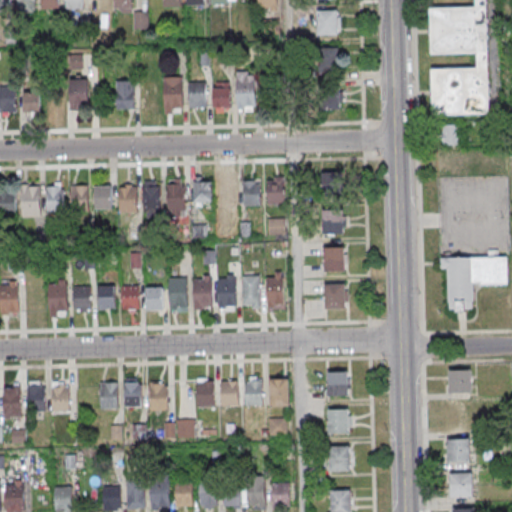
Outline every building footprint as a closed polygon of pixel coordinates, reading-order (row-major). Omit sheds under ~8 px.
[(0,0),(11,0),(11,12),(0,12),(0,0)] [(18,0),(35,0),(35,15),(18,15),(18,0)] [(42,0),(59,0),(60,11),(43,12),(42,0)] [(66,0),(83,0),(84,11),(66,12),(66,0)] [(90,0),(107,0),(108,11),(91,11),(90,0)] [(115,0),(132,0),(132,12),(115,12),(115,0)] [(163,0),(180,0),(180,8),(163,8),(163,0)] [(187,0),(204,0),(204,8),(187,8),(187,0)] [(211,0),(228,0),(229,7),(212,8),(211,0)] [(488,0),(475,0),(476,7),(430,8),(431,54),(477,53),(478,68),(432,68),(433,115),(490,114),(488,0)] [(317,36),(338,36),(338,10),(317,10),(317,36)] [(320,49),(320,68),(339,68),(339,49),(320,49)] [(256,109),(256,73),(237,73),(237,109),(256,109)] [(164,112),(184,112),(184,77),(164,77),(164,112)] [(159,111),(159,78),(140,78),(140,111),(159,111)] [(135,80),(117,80),(117,109),(135,109),(135,80)] [(71,110),(89,110),(89,81),(71,81),(71,110)] [(189,108),(207,108),(207,82),(189,82),(189,108)] [(213,109),(231,109),(231,84),(213,84),(213,109)] [(341,109),(341,88),(322,88),(322,109),(341,109)] [(0,90),(16,90),(17,115),(0,115),(0,90)] [(25,112),(41,112),(41,92),(25,92),(25,112)] [(61,109),(61,92),(48,92),(48,109),(61,109)] [(443,145),(462,145),(462,126),(443,126),(443,145)] [(323,179),(343,178),(344,203),(323,204),(323,179)] [(212,181),(194,181),(194,204),(213,204),(212,181)] [(268,185),(285,184),(285,208),(268,209),(268,185)] [(219,186),(236,185),(237,210),(220,210),(219,186)] [(244,185),(261,185),(261,209),(244,209),(244,185)] [(22,186),(40,186),(41,216),(23,217),(22,186)] [(0,188),(16,188),(17,214),(0,214),(0,188)] [(168,189),(185,189),(185,213),(168,214),(168,189)] [(71,191),(88,190),(89,214),(72,215),(71,191)] [(95,191),(112,190),(113,215),(96,215),(95,191)] [(144,190),(161,190),(162,214),(145,214),(144,190)] [(47,191),(65,191),(65,215),(48,216),(47,191)] [(120,192),(137,191),(138,216),(121,216),(120,192)] [(323,216),(344,215),(344,240),(324,241),(323,216)] [(268,235),(286,235),(286,218),(268,218),(268,235)] [(325,254),(345,253),(346,279),(326,279),(325,254)] [(442,258),(443,269),(448,269),(448,311),(475,311),(475,285),(509,284),(509,257),(442,258)] [(267,277),(275,277),(275,271),(281,271),(281,277),(284,277),(284,308),(267,308),(267,277)] [(194,279),(204,279),(204,275),(210,275),(211,279),(212,279),(212,305),(202,305),(202,309),(195,309),(194,279)] [(242,275),(259,275),(260,309),(252,309),(252,305),(243,305),(242,275)] [(169,278),(187,277),(188,308),(170,309),(169,278)] [(219,278),(236,278),(237,304),(219,304),(219,278)] [(49,284),(67,284),(68,309),(50,309),(49,284)] [(1,285),(18,285),(19,310),(1,310),(1,285)] [(122,286),(139,285),(140,311),(122,311),(122,286)] [(73,286),(91,286),(92,311),(74,311),(73,286)] [(98,286),(115,286),(116,311),(98,311),(98,286)] [(146,287),(163,287),(164,310),(146,310),(146,287)] [(326,291),(346,291),(347,316),(326,316),(326,291)] [(450,369),(470,369),(471,394),(451,394),(450,369)] [(328,371),(348,371),(349,396),(328,397),(328,371)] [(245,379),(250,379),(250,376),(257,376),(257,379),(262,379),(263,405),(245,405),(245,379)] [(272,379),(289,379),(290,404),(272,405),(272,379)] [(29,411),(45,411),(45,380),(28,381),(29,411)] [(197,380),(215,380),(215,406),(197,406),(197,380)] [(221,380),(239,380),(239,405),(221,405),(221,380)] [(125,381),(143,381),(143,406),(125,406),(125,381)] [(100,382),(118,382),(118,407),(101,408),(100,382)] [(149,384),(167,384),(168,410),(150,410),(149,384)] [(52,385),(70,385),(70,411),(52,411),(52,385)] [(22,387),(4,387),(4,418),(22,418),(22,387)] [(448,406),(448,429),(471,429),(471,406),(448,406)] [(329,409),(349,409),(350,434),(329,435),(329,409)] [(270,435),(287,435),(287,418),(270,418),(270,435)] [(177,437),(195,437),(195,419),(177,419),(177,437)] [(449,438),(469,438),(470,463),(449,464),(449,438)] [(330,447),(350,446),(351,472),(330,472),(330,447)] [(34,470),(34,457),(21,457),(21,470),(34,470)] [(452,472),(472,472),(473,497),(453,497),(452,472)] [(169,478),(170,506),(152,506),(152,479),(169,478)] [(192,478),(193,505),(175,506),(175,478),(192,478)] [(145,479),(145,507),(128,507),(127,480),(145,479)] [(265,479),(248,479),(248,506),(265,506),(265,479)] [(217,481),(199,481),(199,507),(217,507),(217,481)] [(290,483),(273,482),(272,508),(290,508),(290,483)] [(24,484),(24,511),(7,511),(6,484),(24,484)] [(73,485),(73,511),(55,511),(55,485),(73,485)] [(103,486),(103,510),(121,510),(121,486),(103,486)] [(330,511),(330,490),(351,489),(351,511),(330,511)] [(242,490),(224,490),(224,507),(242,507),(242,490)]
